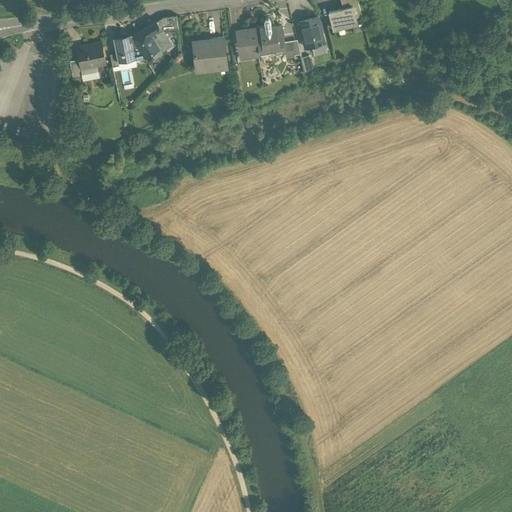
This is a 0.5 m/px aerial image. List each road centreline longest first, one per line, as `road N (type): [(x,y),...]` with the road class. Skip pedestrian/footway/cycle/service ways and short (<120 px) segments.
road 1 (track): [(0,250),(83,275),(141,313),(195,374),(240,464),(253,511)]
road 2 (residential): [(221,0),(36,22)]
